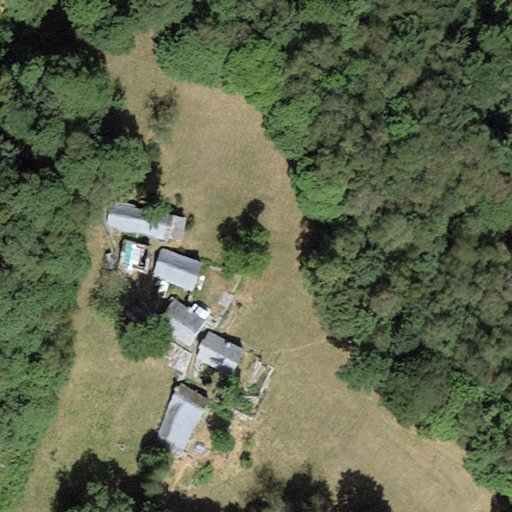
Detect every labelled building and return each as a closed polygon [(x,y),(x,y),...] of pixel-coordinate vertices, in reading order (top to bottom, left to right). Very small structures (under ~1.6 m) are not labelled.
[(186,218),(110,202),(104,227),(161,239),(162,237),(181,241),(186,218)] [(152,247),(124,240),(118,268),(146,274),(152,247)] [(202,263),(161,248),(150,276),(192,291),(202,263)] [(206,322),(174,299),(156,323),(188,347),(206,322)] [(244,350),(208,331),(203,341),(202,340),(197,349),(200,350),(195,358),(230,376),(244,350)] [(209,400),(180,384),(177,387),(175,386),(156,436),(184,449),(209,400)]
